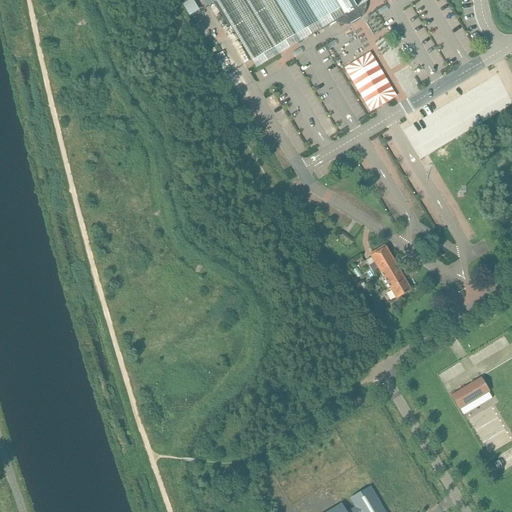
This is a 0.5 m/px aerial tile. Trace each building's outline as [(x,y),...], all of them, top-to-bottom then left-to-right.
[(190,16),(200,9),(194,0),(188,0),(182,4),(190,16)] [(214,0),(216,2),(216,3),(251,61),(252,62),(340,9),(344,16),(356,8),(352,2),(355,0),(214,0)] [(371,15),(364,28),(373,32),(379,19),(371,15)] [(328,136),(337,132),(330,118),(321,123),(328,136)] [(378,268),(396,299),(411,290),(385,245),(370,254),(372,257),(378,268)] [(372,257),(366,261),(373,271),(378,268),(372,257)] [(481,379),(452,396),(460,408),(488,392),(481,379)] [(499,461),(494,463),(498,470),(502,467),(499,461)] [(348,511),(383,511),(369,487),(351,498),(356,508),(348,511)]
